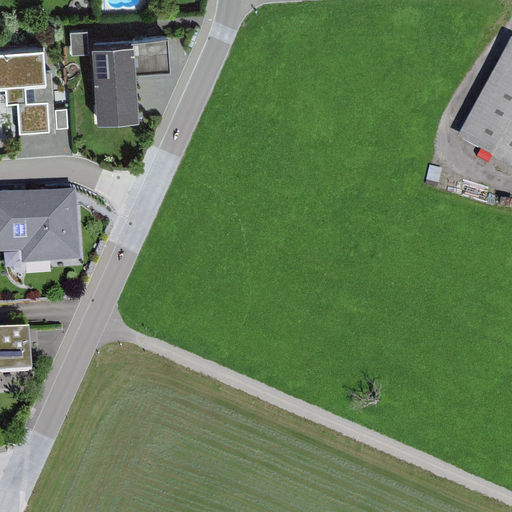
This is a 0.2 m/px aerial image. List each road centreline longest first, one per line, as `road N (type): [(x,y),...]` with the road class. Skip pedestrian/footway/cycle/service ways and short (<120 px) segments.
road 1 (track): [(97,324),(511,502)]
road 2 (residential): [(26,483),(150,203)]
road 3 (residential): [(150,203),(238,0)]
road 4 (residential): [(0,173),(73,171),(150,203)]
